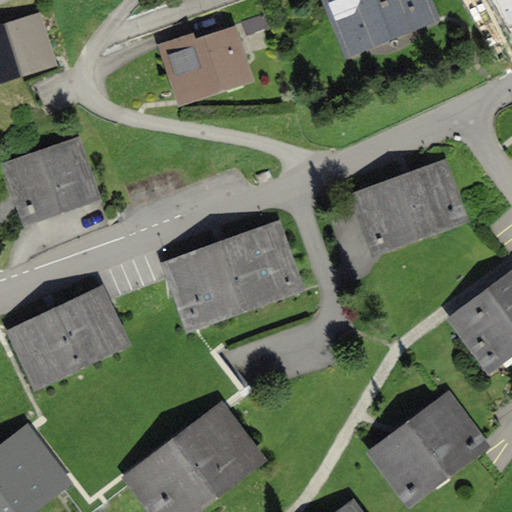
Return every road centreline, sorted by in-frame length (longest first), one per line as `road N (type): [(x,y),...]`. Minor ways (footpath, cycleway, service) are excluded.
road 1 (residential): [(323,172),(93,111),(77,87),(84,65),(131,0)]
road 2 (residential): [(323,172),(0,295)]
road 3 (residential): [(511,80),(323,172)]
